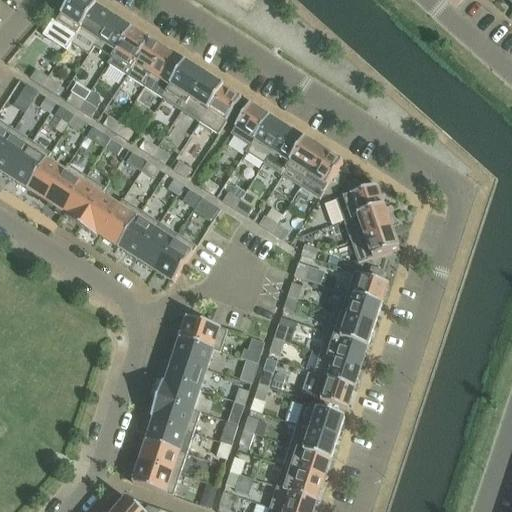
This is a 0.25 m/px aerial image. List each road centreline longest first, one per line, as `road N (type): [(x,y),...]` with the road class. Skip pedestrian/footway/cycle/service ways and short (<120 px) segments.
road 1 (residential): [(360,511),(464,201),(170,0)]
road 2 (residential): [(479,511),(511,416),(511,77),(424,0)]
road 3 (residential): [(0,224),(144,313),(98,483),(73,511)]
